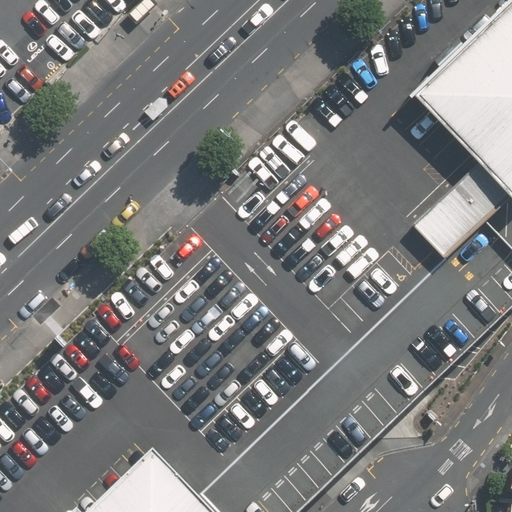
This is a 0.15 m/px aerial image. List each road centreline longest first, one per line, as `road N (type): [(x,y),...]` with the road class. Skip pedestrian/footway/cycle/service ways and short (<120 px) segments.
road 1 (primary): [(0,267),(273,0)]
road 2 (residential): [(511,376),(455,454),(427,478)]
